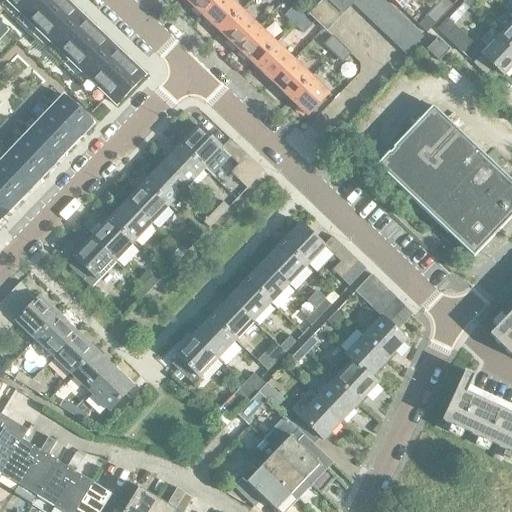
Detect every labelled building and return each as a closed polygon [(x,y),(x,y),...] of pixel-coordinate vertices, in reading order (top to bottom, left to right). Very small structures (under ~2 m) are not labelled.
[(0,0),(0,13),(3,10),(101,104),(107,97),(116,106),(144,77),(112,46),(80,17),(63,0),(0,0)] [(218,0),(185,0),(202,17),(218,0)] [(220,33),(241,11),(230,0),(218,0),(202,17),(220,33)] [(328,0),(323,0),(318,5),(336,22),(343,14),(328,0)] [(328,0),(343,14),(353,4),(356,0),(328,0)] [(373,0),(356,0),(353,4),(362,12),(373,0)] [(373,0),(362,12),(371,20),(387,3),(384,0),(373,0)] [(410,0),(392,0),(402,9),(410,0)] [(445,0),(442,0),(436,7),(444,15),(452,6),(445,0)] [(480,0),(466,0),(463,4),(472,13),(483,2),(480,0)] [(371,20),(379,28),(396,11),(387,3),(371,20)] [(336,22),(318,5),(309,14),(327,31),(336,22)] [(427,16),(435,24),(444,15),(436,7),(427,16)] [(294,25),(302,16),(293,8),(285,16),(294,25)] [(259,27),(241,11),(220,33),(237,50),(259,27)] [(379,28),(388,37),(405,20),(396,11),(379,28)] [(312,25),(302,16),(294,25),(303,34),(312,25)] [(388,37),(397,46),(413,28),(405,20),(388,37)] [(472,44),(448,20),(438,30),(463,54),(472,44)] [(511,23),(499,38),(511,49),(511,23)] [(259,27),(237,50),(254,66),(276,44),(259,27)] [(423,37),(413,28),(397,46),(406,54),(423,37)] [(511,68),(511,49),(499,38),(491,31),(480,42),(488,49),(481,56),(503,78),(511,68)] [(333,53),(341,45),(332,37),(324,45),(333,53)] [(427,50),(439,62),(450,50),(438,39),(427,50)] [(293,60),(276,44),(254,66),(272,83),(293,60)] [(350,54),(341,45),(333,53),(342,63),(350,54)] [(311,77),(293,60),(272,83),(289,99),(311,77)] [(311,77),(289,99),(307,117),(329,94),(311,77)] [(64,97),(51,110),(79,138),(93,124),(64,97)] [(511,216),(511,180),(434,106),(376,166),(473,258),(511,216)] [(51,110),(38,123),(67,150),(79,138),(51,110)] [(38,123),(26,135),(55,163),(67,150),(38,123)] [(205,170),(223,151),(224,150),(222,149),(198,126),(179,146),(205,170)] [(26,135),(15,148),(44,175),(55,163),(26,135)] [(222,149),(224,150),(223,151),(238,165),(247,156),(231,140),(222,149)] [(179,146),(162,164),(188,188),(205,170),(179,146)] [(15,148),(3,160),(32,188),(44,175),(15,148)] [(239,181),(256,164),(247,156),(238,165),(231,173),(239,181)] [(3,160),(0,163),(0,182),(19,201),(32,188),(3,160)] [(162,164),(144,183),(169,207),(176,214),(183,207),(176,200),(188,188),(162,164)] [(239,181),(248,189),(264,172),(256,164),(239,181)] [(0,206),(7,213),(19,201),(0,182),(0,206)] [(144,183),(126,202),(151,225),(151,226),(169,207),(144,183)] [(151,226),(151,225),(126,202),(108,221),(133,244),(151,226)] [(223,202),(213,212),(219,218),(229,208),(223,202)] [(212,225),(219,218),(213,212),(203,223),(209,229),(212,225)] [(108,221),(90,239),(116,263),(133,244),(108,221)] [(300,225),(283,243),(308,267),(326,249),(324,247),(300,225)] [(174,247),(178,250),(184,256),(194,245),(184,237),(174,247)] [(349,254),(333,238),(324,247),(326,249),(340,263),(349,254)] [(116,263),(90,239),(88,241),(86,239),(77,248),(79,251),(72,258),(75,261),(67,268),(90,290),(116,263)] [(290,286),(308,267),(283,243),(265,262),(290,286)] [(168,261),(174,266),(184,256),(178,250),(168,261)] [(333,271),(341,280),(358,262),(349,254),(340,263),(333,271)] [(265,262),(248,280),(273,304),(290,286),(265,262)] [(366,270),(358,262),(341,280),(350,288),(366,270)] [(355,293),(364,302),(381,284),(372,276),(355,293)] [(152,277),(142,287),(148,293),(158,282),(152,277)] [(248,280),(230,299),(255,323),(273,304),(248,280)] [(20,283),(12,292),(29,308),(37,299),(20,283)] [(389,292),(381,284),(364,302),(372,309),(389,292)] [(132,298),(138,303),(148,293),(142,287),(132,298)] [(12,292),(4,300),(21,316),(29,308),(12,292)] [(397,300),(389,292),(372,309),(380,317),(397,300)] [(29,308),(21,316),(15,322),(34,341),(59,315),(39,296),(37,299),(29,308)] [(237,342),(255,323),(230,299),(212,318),(237,342)] [(21,316),(4,300),(0,304),(0,312),(13,324),(15,322),(21,316)] [(389,325),(405,308),(397,300),(380,317),(381,318),(389,325)] [(326,301),(316,311),(322,317),(332,307),(326,301)] [(405,308),(389,325),(397,333),(413,315),(405,308)] [(306,322),(312,327),(322,317),(316,311),(306,322)] [(465,371),(441,421),(511,454),(511,311),(489,335),(511,357),(511,414),(465,393),(474,375),(465,371)] [(0,312),(0,328),(5,333),(13,324),(0,312)] [(337,312),(328,322),(333,328),(343,318),(337,312)] [(34,341),(53,359),(78,333),(59,315),(34,341)] [(212,318),(195,335),(220,360),(237,342),(212,318)] [(397,333),(389,325),(381,318),(363,336),(389,361),(407,342),(397,333)] [(97,351),(78,333),(53,359),(72,377),(97,351)] [(201,379),(220,360),(195,335),(175,355),(179,359),(172,365),(195,387),(196,387),(196,386),(202,380),(201,379)] [(363,336),(345,354),(371,379),(389,361),(363,336)] [(313,337),(303,348),(309,353),(319,343),(313,337)] [(290,338),(281,348),(286,354),(296,343),(290,338)] [(270,359),(276,364),(286,354),(281,348),(270,359)] [(299,363),(309,353),(303,348),(294,357),(299,363)] [(114,368),(97,351),(72,377),(90,394),(114,368)] [(328,372),(335,379),(336,379),(361,403),(378,385),(371,379),(345,354),(328,372)] [(134,386),(114,368),(90,394),(109,412),(134,386)] [(15,380),(26,387),(32,381),(19,373),(15,380)] [(257,396),(260,393),(267,385),(256,374),(246,384),(257,396)] [(342,422),(361,403),(336,379),(335,379),(317,398),(342,422)] [(43,388),(32,381),(26,387),(38,394),(43,388)] [(236,395),(242,400),(247,406),(257,396),(246,384),(236,395)] [(268,385),(267,385),(260,393),(268,401),(276,409),(284,401),(268,385)] [(324,441),(342,422),(317,398),(310,391),(292,410),(324,441)] [(247,406),(238,416),(246,424),(268,401),(260,393),(257,396),(247,406)] [(59,407),(70,414),(76,408),(63,400),(59,407)] [(76,408),(70,414),(83,422),(88,415),(76,408)] [(3,430),(0,435),(0,474),(21,441),(3,430)] [(276,452),(311,485),(310,485),(318,476),(313,471),(319,465),(326,472),(326,471),(310,456),(317,449),(299,431),(292,439),(290,437),(276,452)] [(39,452),(21,441),(0,474),(0,482),(8,487),(11,482),(18,486),(39,452)] [(250,456),(261,467),(291,495),(297,489),(301,493),(309,485),(310,486),(311,485),(276,452),(268,460),(256,449),(250,456)] [(32,502),(56,462),(39,452),(18,486),(15,491),(32,502)] [(74,473),(75,473),(84,459),(76,454),(67,468),(56,462),(32,502),(32,503),(33,504),(46,511),(50,511),(53,507),(74,473)] [(296,500),(291,495),(261,467),(246,483),(242,478),(234,486),(255,506),(263,498),(276,511),(278,511),(276,510),(282,504),(287,508),(294,500),(296,501),(296,500)] [(74,511),(92,484),(75,473),(74,473),(53,507),(60,511),(74,511)] [(149,511),(157,499),(130,483),(116,507),(124,511),(149,511)] [(100,511),(111,495),(92,484),(74,511),(100,511)] [(167,506),(157,499),(149,511),(173,511),(185,493),(177,489),(167,506)] [(185,511),(193,499),(185,493),(173,511),(185,511)]
